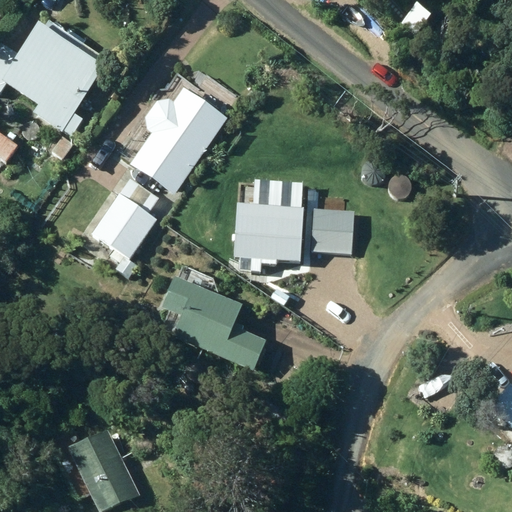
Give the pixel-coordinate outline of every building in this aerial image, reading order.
[(76,110),(107,61),(39,18),(19,51),(0,40),(0,90),(2,90),(8,82),(40,103),(36,110),(73,134),(85,116),(76,110)] [(176,194),(230,115),(219,107),(225,99),(195,79),(190,86),(186,83),(176,97),(171,94),(162,94),(148,114),(149,127),(154,130),(132,163),(176,194)] [(0,154),(8,161),(20,144),(0,130),(0,154)] [(53,150),(69,163),(81,147),(64,134),(53,150)] [(131,177),(95,231),(131,256),(159,216),(151,211),(160,197),(131,177)] [(240,201),(236,257),(242,257),(242,260),(253,261),(253,269),(263,269),(263,262),(278,263),(278,257),(302,259),(305,205),(240,201)] [(356,210),(315,207),(313,249),(353,251),(356,210)] [(384,214),(377,224),(388,233),(396,223),(384,214)] [(125,256),(116,268),(129,277),(138,265),(125,256)] [(165,304),(184,313),(175,334),(255,369),(268,337),(245,327),(247,323),(238,320),(245,303),(178,274),(165,304)] [(283,392),(291,372),(279,368),(271,388),(283,392)] [(297,411),(266,399),(260,416),(290,429),(297,411)] [(511,401),(501,413),(511,424),(511,401)] [(71,445),(103,511),(139,493),(108,428),(71,445)]
